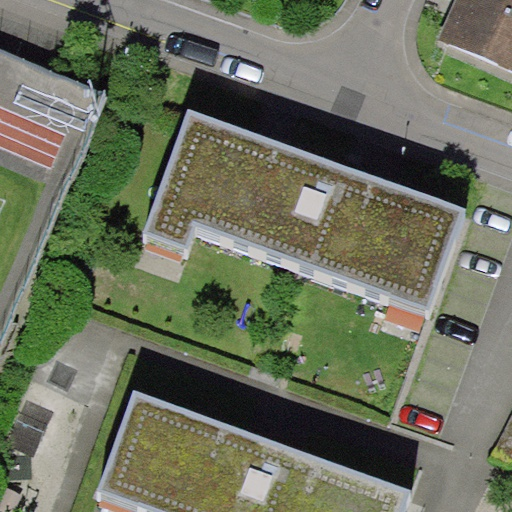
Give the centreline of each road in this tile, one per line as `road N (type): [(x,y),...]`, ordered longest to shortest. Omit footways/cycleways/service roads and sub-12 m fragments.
road 1 (residential): [(355,89),(116,0)]
road 2 (residential): [(511,146),(355,89)]
